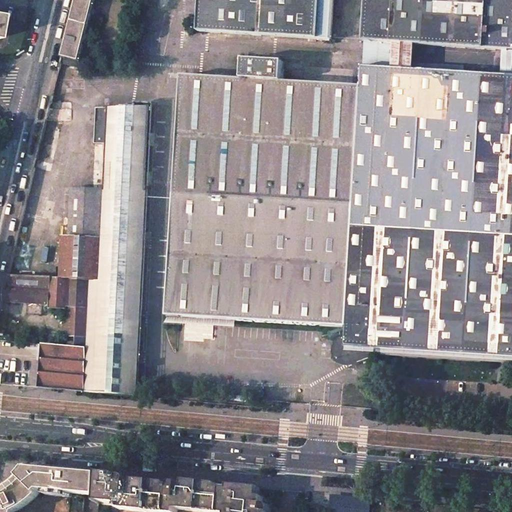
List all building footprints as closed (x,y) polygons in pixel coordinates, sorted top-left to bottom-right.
[(76,0),(63,57),(61,65),(78,67),(94,0),(76,0)] [(511,0),(200,0),(200,35),(332,38),(332,0),(365,0),(363,78),(175,73),(168,338),(511,347),(511,0)] [(150,107),(97,108),(92,188),(72,188),(70,237),(62,237),(61,278),(92,280),(89,338),(88,349),(86,392),(137,397),(141,296),(144,232),(150,107)] [(61,278),(9,275),(7,288),(4,288),(4,301),(27,303),(26,314),(41,315),(42,303),(49,304),(49,309),(66,310),(65,336),(89,338),(92,280),(61,278)] [(88,349),(43,344),(39,388),(86,392),(88,349)] [(0,511),(14,511),(18,511),(22,509),(26,507),(30,505),(33,503),(36,500),(38,498),(40,496),(42,493),(43,491),(72,494),(69,511),(83,511),(86,495),(100,497),(101,474),(30,467),(26,472),(23,476),(19,479),(21,481),(9,490),(8,488),(4,490),(0,491),(0,511)] [(118,475),(101,474),(100,497),(99,501),(120,503),(119,508),(155,511),(178,511),(179,509),(207,511),(271,511),(272,507),(269,504),(263,504),(264,497),(260,497),(261,488),(231,486),(230,489),(218,487),(218,484),(187,481),(186,484),(182,484),(181,483),(178,483),(174,487),(169,487),(169,482),(138,480),(137,483),(131,482),(131,480),(129,478),(124,477),(124,479),(118,478),(118,475)] [(330,501),(329,511),(365,511),(366,504),(351,502),(330,501)]
